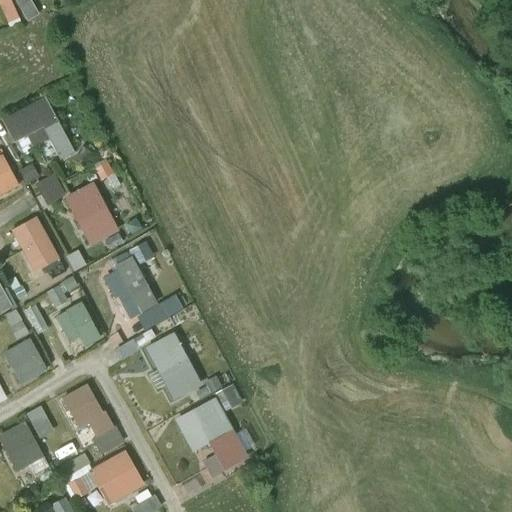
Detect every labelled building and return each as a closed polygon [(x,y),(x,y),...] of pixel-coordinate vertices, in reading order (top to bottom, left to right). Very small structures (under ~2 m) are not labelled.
[(20,24),(9,0),(0,0),(0,6),(10,28),(20,24)] [(39,16),(29,0),(13,0),(26,23),(39,16)] [(74,154),(45,99),(2,121),(15,145),(27,138),(33,150),(49,141),(60,162),(74,154)] [(91,154),(82,148),(73,162),(82,168),(91,154)] [(0,197),(18,188),(2,157),(0,158),(0,197)] [(112,175),(105,161),(93,167),(100,182),(112,175)] [(39,178),(32,166),(20,172),(27,184),(39,178)] [(64,197),(53,176),(36,184),(47,205),(64,197)] [(118,233),(92,184),(65,198),(90,247),(118,233)] [(58,260),(36,219),(12,232),(34,273),(44,268),(58,260)] [(110,251),(121,245),(117,237),(105,243),(110,251)] [(153,259),(146,244),(130,252),(137,267),(153,259)] [(85,267),(77,252),(66,258),(74,273),(85,267)] [(156,306),(131,258),(115,267),(118,272),(132,299),(122,305),(130,319),(156,306)] [(58,260),(44,268),(50,280),(65,273),(58,260)] [(132,299),(118,272),(104,280),(115,301),(119,299),(122,305),(132,299)] [(0,313),(11,308),(0,287),(0,313)] [(47,294),(56,309),(67,302),(59,287),(47,294)] [(100,340),(81,304),(66,312),(66,313),(57,318),(70,343),(79,339),(84,348),(100,340)] [(28,334),(15,312),(4,319),(16,341),(28,334)] [(48,330),(38,312),(27,317),(37,336),(48,330)] [(201,387),(173,335),(144,351),(172,403),(201,387)] [(46,372),(29,341),(4,355),(21,385),(46,372)] [(138,351),(133,342),(115,352),(121,361),(138,351)] [(102,414),(86,387),(63,400),(79,430),(88,425),(95,438),(113,428),(105,412),(102,414)] [(232,387),(217,394),(225,412),(241,405),(232,387)] [(247,459),(214,400),(175,421),(193,453),(208,445),(214,457),(223,472),(247,459)] [(52,432),(40,408),(26,416),(38,439),(52,432)] [(43,459),(25,424),(0,436),(0,441),(17,473),(43,459)] [(115,427),(113,428),(95,438),(91,441),(100,457),(124,444),(115,427)] [(247,450),(256,445),(246,427),(237,432),(247,450)] [(143,487),(124,453),(90,472),(109,506),(143,487)] [(90,465),(84,455),(55,471),(61,481),(90,465)] [(223,472),(214,457),(203,463),(211,479),(223,472)] [(155,511),(161,509),(153,497),(133,509),(134,511),(155,511)] [(71,511),(65,499),(51,507),(54,511),(71,511)]
